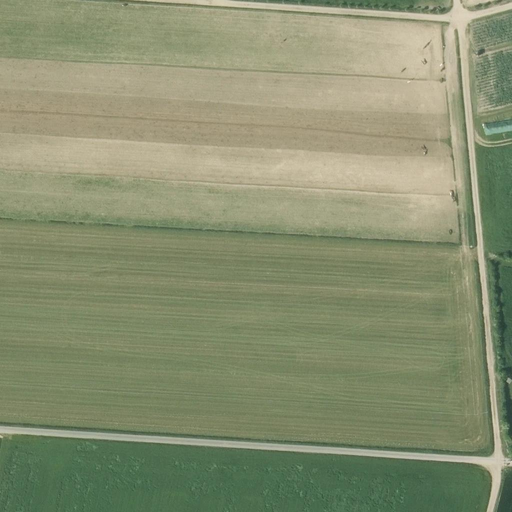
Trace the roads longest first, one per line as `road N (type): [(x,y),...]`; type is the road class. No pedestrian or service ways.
road 1 (track): [(456,0),(499,462),(488,511)]
road 2 (track): [(511,463),(0,430)]
road 3 (track): [(165,0),(457,19),(511,4)]
